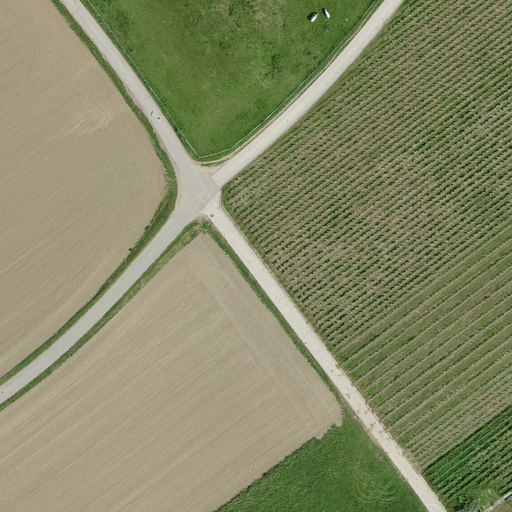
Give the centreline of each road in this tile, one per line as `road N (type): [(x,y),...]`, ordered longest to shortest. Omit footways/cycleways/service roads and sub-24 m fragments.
road 1 (track): [(438,511),(203,195)]
road 2 (track): [(203,195),(66,343),(0,396)]
road 3 (track): [(203,195),(328,79),(394,0)]
road 4 (track): [(70,0),(203,195)]
